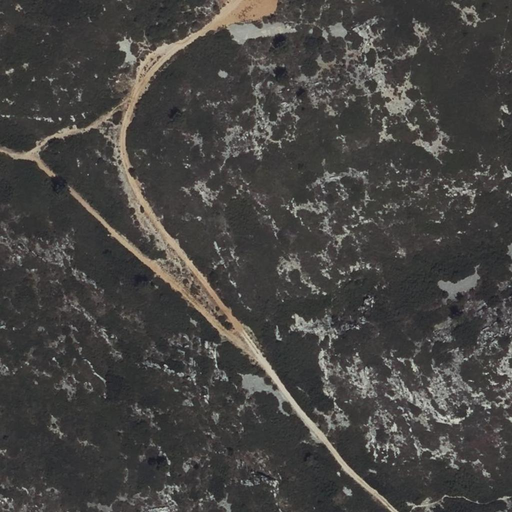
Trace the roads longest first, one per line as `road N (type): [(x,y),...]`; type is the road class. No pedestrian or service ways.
road 1 (track): [(231,0),(210,28),(147,64),(112,118),(116,144),(176,245),(343,466),(400,511)]
road 2 (track): [(260,356),(29,152),(0,150)]
